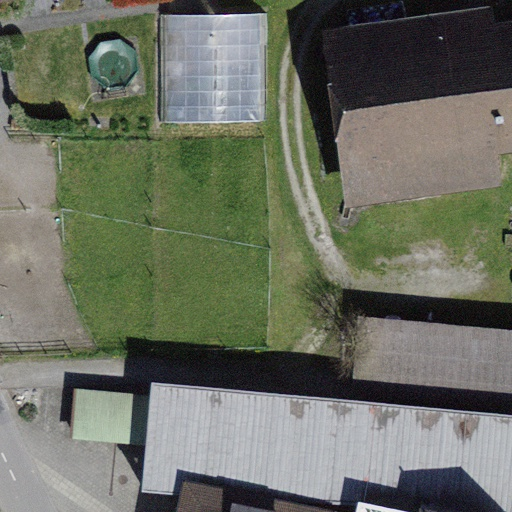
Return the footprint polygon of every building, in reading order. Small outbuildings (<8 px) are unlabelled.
[(271,116),(268,6),(164,9),(167,119),(271,116)] [(493,13),(321,39),(351,232),(489,211),(482,168),(511,163),(511,31),(496,34),(493,13)] [(511,336),(360,324),(354,389),(511,403),(511,336)] [(511,415),(350,404),(154,381),(142,489),(194,495),(190,511),(510,511),(511,505),(511,415)] [(144,439),(147,389),(78,385),(75,435),(144,439)]
